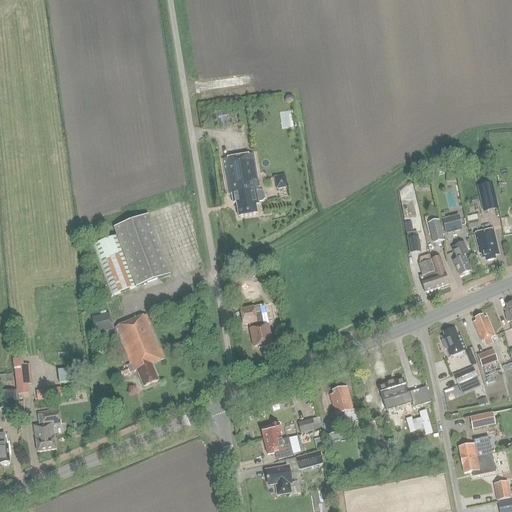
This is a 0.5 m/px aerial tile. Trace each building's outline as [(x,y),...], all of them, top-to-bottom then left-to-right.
[(259,206),(259,203),(263,203),(265,200),(264,194),(261,192),(257,192),(257,191),(260,191),(253,154),(221,160),(228,195),(231,195),(233,204),(236,204),(239,219),(258,215),(256,206),(259,206)] [(447,183),(455,183),(455,173),(446,173),(447,183)] [(288,188),(285,176),(274,178),(276,190),(288,188)] [(477,187),(483,213),(499,210),(493,183),(477,187)] [(445,235),(462,230),(458,217),(449,220),(447,213),(441,215),(442,221),(445,235)] [(117,237),(136,288),(171,275),(148,216),(114,228),(117,237)] [(468,230),(479,228),(477,221),(467,223),(468,230)] [(433,245),(444,243),(439,222),(428,224),(433,245)] [(411,223),(405,224),(410,251),(410,255),(420,253),(416,233),(413,234),(411,223)] [(495,260),(494,257),(499,256),(493,230),(474,235),(479,255),(481,255),(482,260),(485,259),(486,263),(495,260)] [(136,288),(117,237),(91,247),(111,297),(136,288)] [(463,275),(471,272),(465,258),(470,255),(467,247),(460,250),(453,253),(457,260),(453,262),(459,275),(462,274),(463,275)] [(420,259),(419,265),(423,277),(420,278),(425,294),(440,289),(437,277),(434,278),(433,273),(435,273),(431,261),(430,255),(420,259)] [(437,259),(431,261),(435,273),(433,273),(434,278),(437,277),(440,289),(449,286),(443,270),(440,258),(437,259)] [(259,350),(268,348),(267,345),(272,344),(269,326),(264,327),(261,313),(255,314),(253,308),(240,311),(243,326),(249,325),(253,348),(258,347),(259,350)] [(113,329),(109,314),(92,318),(96,334),(113,329)] [(122,377),(129,375),(133,373),(137,372),(143,388),(159,382),(152,365),(165,360),(146,315),(115,328),(130,365),(124,367),(125,369),(120,371),(122,377)] [(491,339),(495,337),(487,318),(484,319),(483,316),(475,320),(476,323),(473,324),(481,343),(483,342),(485,347),(493,344),(491,339)] [(455,329),(443,333),(444,336),(441,338),(443,342),(442,342),(445,351),(447,350),(450,358),(466,351),(460,335),(457,336),(455,329)] [(477,365),(471,351),(466,354),(471,367),(477,365)] [(478,357),(482,367),(497,362),(493,351),(478,357)] [(23,360),(12,361),(15,387),(25,385),(31,385),(29,366),(23,367),(23,360)] [(473,369),(463,372),(454,376),(458,386),(477,378),(473,369)] [(12,375),(0,376),(0,384),(7,384),(7,383),(13,382),(12,380),(13,380),(12,375)] [(407,394),(403,380),(378,387),(383,402),(391,399),(393,403),(399,401),(398,397),(407,394)] [(330,396),(336,416),(353,411),(346,388),(333,392),(334,395),(330,396)] [(426,388),(418,391),(422,406),(431,403),(426,388)] [(36,393),(37,402),(62,398),(61,390),(36,393)] [(413,408),(422,406),(418,391),(409,394),(413,408)] [(0,410),(11,410),(9,392),(0,392),(0,410)] [(55,438),(54,438),(53,426),(61,425),(59,411),(42,413),(43,426),(34,427),(36,441),(38,453),(57,450),(55,438)] [(492,414),(470,419),(473,430),(494,425),(492,414)] [(319,418),(313,420),(315,429),(322,428),(319,418)] [(315,429),(313,420),(298,424),(301,434),(315,431),(315,429)] [(336,433),(333,421),(324,423),(328,436),(336,433)] [(375,436),(372,422),(364,424),(367,437),(375,436)] [(261,430),(264,441),(273,439),(274,443),(288,439),(282,441),(280,434),(281,434),(279,425),(261,430)] [(8,445),(6,445),(5,435),(0,435),(0,464),(1,465),(3,467),(8,467),(10,464),(8,445)] [(459,449),(461,462),(492,455),(488,437),(473,441),(474,445),(459,449)] [(273,439),(264,441),(268,456),(276,454),(278,460),(293,457),(288,439),(274,443),(273,439)] [(299,470),(323,465),(320,452),(296,458),(299,470)] [(492,455),(461,462),(464,475),(472,473),(473,478),(496,473),(492,455)] [(278,496),(290,494),(291,496),(300,494),(298,482),(292,483),(289,467),(266,472),(267,481),(269,481),(270,486),(277,485),(277,489),(276,489),(278,496)] [(494,485),(497,502),(510,499),(507,483),(494,485)] [(511,511),(511,500),(498,504),(499,511),(511,511)]
